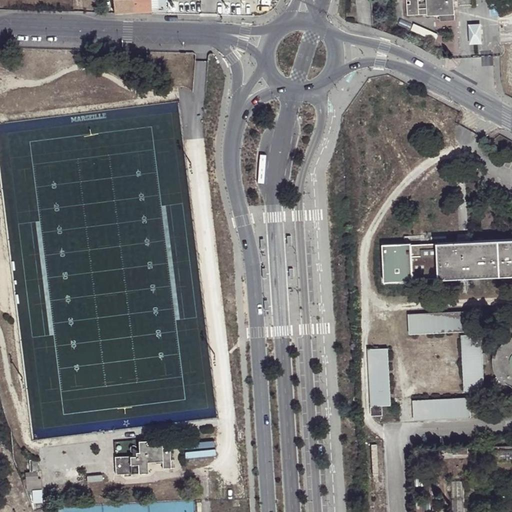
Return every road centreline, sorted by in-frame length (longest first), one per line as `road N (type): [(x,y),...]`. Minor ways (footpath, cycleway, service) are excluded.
road 1 (tertiary): [(238,103),(227,152),(254,271),(268,511)]
road 2 (residential): [(208,32),(0,26)]
